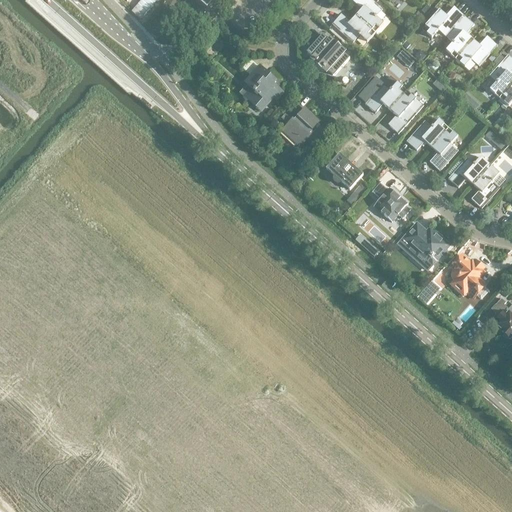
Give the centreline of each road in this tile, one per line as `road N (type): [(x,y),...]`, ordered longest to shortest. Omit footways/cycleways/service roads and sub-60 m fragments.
road 1 (secondary): [(511,413),(198,130)]
road 2 (residential): [(511,243),(480,235),(287,69),(291,31),(319,0)]
road 3 (secondary): [(47,0),(198,130)]
road 4 (secondary): [(198,130),(154,64),(83,0)]
